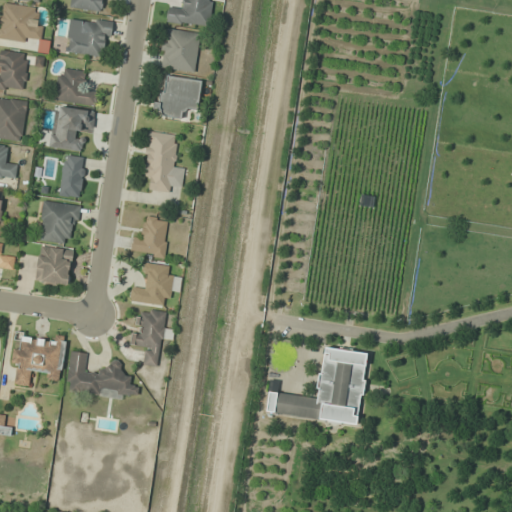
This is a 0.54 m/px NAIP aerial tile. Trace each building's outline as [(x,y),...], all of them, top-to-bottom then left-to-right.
[(101,12),(102,0),(67,0),(67,8),(101,12)] [(210,28),(212,0),(178,0),(178,5),(167,3),(165,23),(210,28)] [(37,7),(0,2),(0,38),(41,43),(43,27),(35,26),(37,7)] [(67,52),(100,57),(103,39),(110,40),(112,22),(80,17),(78,30),(71,29),(67,52)] [(200,33),(163,28),(158,68),(194,72),(200,33)] [(0,89),(25,92),(29,53),(0,50),(0,89)] [(53,100),(95,106),(97,92),(85,90),(88,72),(58,67),(53,100)] [(186,119),(187,109),(197,110),(201,80),(163,75),(158,115),(186,119)] [(0,139),(22,143),(27,102),(0,97),(0,139)] [(48,146),(80,152),(83,131),(92,132),(95,112),(55,105),(48,146)] [(142,178),(150,179),(149,191),(170,193),(171,185),(182,186),(184,168),(174,167),(178,134),(147,131),(142,178)] [(10,146),(0,144),(0,178),(15,181),(18,163),(7,161),(10,146)] [(80,198),(85,158),(64,155),(59,195),(80,198)] [(359,205),(372,206),(373,197),(361,195),(359,205)] [(77,205),(42,200),(37,240),(72,244),(77,205)] [(170,221),(146,216),(142,238),(133,236),(130,252),(163,258),(170,221)] [(3,243),(0,242),(0,267),(13,270),(15,257),(1,255),(3,243)] [(34,283),(69,287),(73,250),(38,245),(34,283)] [(130,301),(167,306),(169,290),(179,291),(181,277),(168,275),(170,264),(145,261),(141,288),(132,286),(130,301)] [(166,312),(138,309),(136,330),(131,330),(130,345),(145,347),(144,365),(158,367),(161,339),(173,340),(174,329),(164,328),(166,312)] [(61,377),(66,337),(54,335),(53,340),(21,336),(19,347),(13,346),(11,363),(18,364),(15,385),(29,387),(31,373),(61,377)] [(366,353),(323,347),(316,397),(268,391),(265,413),(357,424),(366,353)] [(137,396),(138,386),(130,385),(131,375),(120,374),(121,360),(111,360),(110,372),(85,370),(87,352),(69,351),(66,391),(137,396)]
